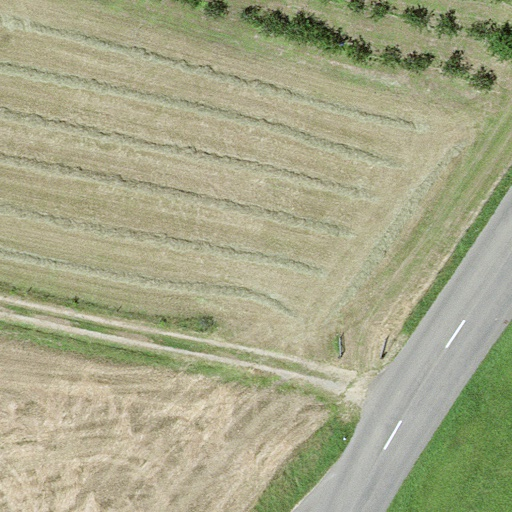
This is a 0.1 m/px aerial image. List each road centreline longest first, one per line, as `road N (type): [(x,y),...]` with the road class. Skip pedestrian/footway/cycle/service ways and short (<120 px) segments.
road 1 (track): [(414,405),(0,305)]
road 2 (tertiary): [(343,511),(511,258)]
